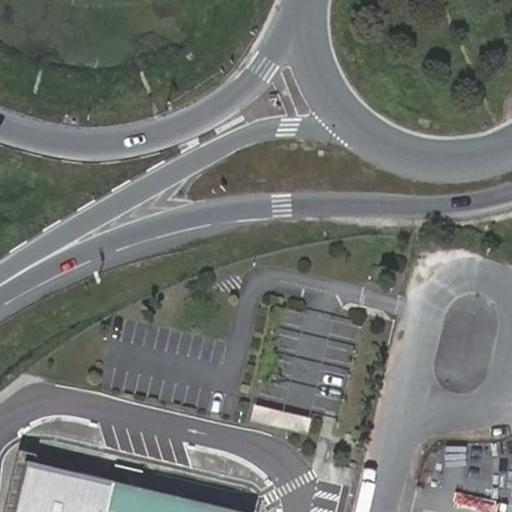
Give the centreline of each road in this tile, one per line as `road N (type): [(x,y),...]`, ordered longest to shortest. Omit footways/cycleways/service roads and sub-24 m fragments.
road 1 (motorway): [(0,297),(85,251),(194,215),(280,206),(467,207),(511,195)]
road 2 (motorway): [(0,275),(214,148),(256,132),(329,128),(369,139)]
road 3 (motorway): [(302,0),(263,68),(234,97),(162,138),(99,148),(0,124)]
road 4 (secondary): [(307,0),(315,73),(337,110),(369,139)]
road 5 (secondary): [(369,139),(408,157),(451,163),(511,147)]
road 6 (unclassified): [(403,427),(498,400),(511,360)]
road 7 (unclassified): [(429,306),(403,427)]
